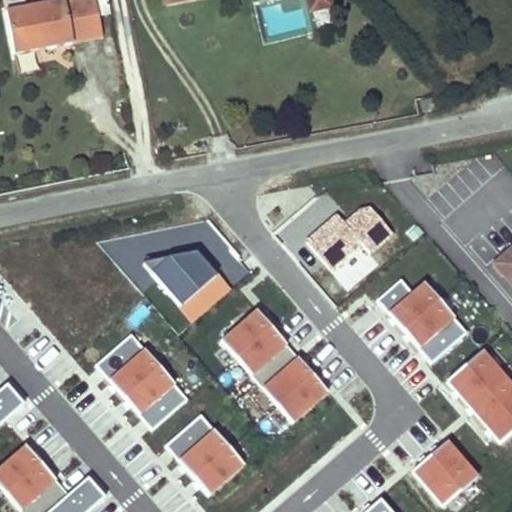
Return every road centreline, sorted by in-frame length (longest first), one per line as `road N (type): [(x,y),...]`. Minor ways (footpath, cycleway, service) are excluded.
road 1 (residential): [(213,176),(225,212),(412,426),(320,511)]
road 2 (residential): [(213,176),(511,122)]
road 3 (residential): [(156,511),(0,343)]
road 4 (residential): [(0,220),(213,176)]
road 5 (unknown): [(165,186),(131,0)]
